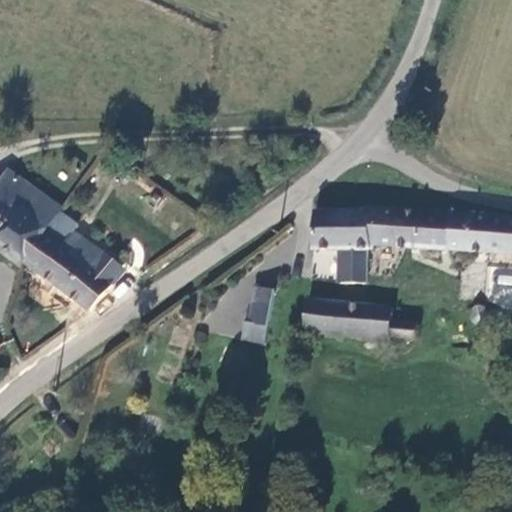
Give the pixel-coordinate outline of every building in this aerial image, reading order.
[(0,183),(0,245),(27,264),(46,234),(62,209),(9,171),(0,183)] [(511,254),(511,216),(459,208),(375,207),(375,210),(373,250),(379,250),(379,247),(511,254)] [(320,212),(318,248),(344,249),(342,283),(371,284),(372,260),(373,250),(375,210),(320,212)] [(27,264),(94,310),(132,276),(89,245),(73,253),(46,234),(27,264)] [(280,293),(261,288),(253,323),(272,328),(280,293)] [(370,308),(313,302),(310,331),(393,339),(394,335),(416,337),(418,323),(395,321),(396,310),(370,308)] [(489,318),(488,314),(488,311),(485,309),(484,308),(480,308),(477,309),(475,311),(473,314),(473,318),(475,321),(477,323),(481,324),(484,324),(485,323),(489,320),(489,318)] [(253,323),(250,322),(246,340),(268,345),(272,328),(253,323)]
